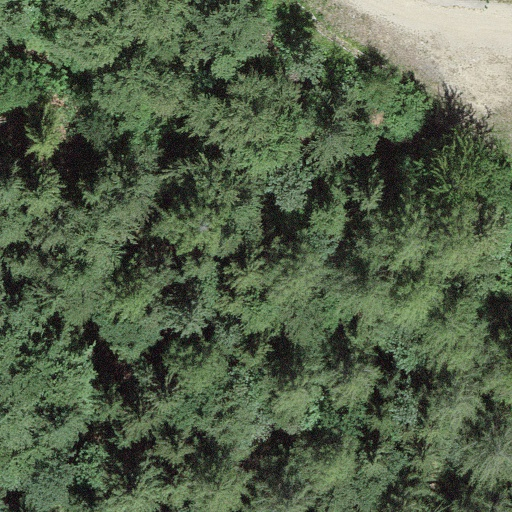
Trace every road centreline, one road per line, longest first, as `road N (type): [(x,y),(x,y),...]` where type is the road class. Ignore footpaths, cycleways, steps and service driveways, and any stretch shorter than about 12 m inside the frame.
road 1 (track): [(482,24),(470,113),(458,137),(429,151),(308,141),(210,118),(0,38)]
road 2 (track): [(388,0),(511,25)]
